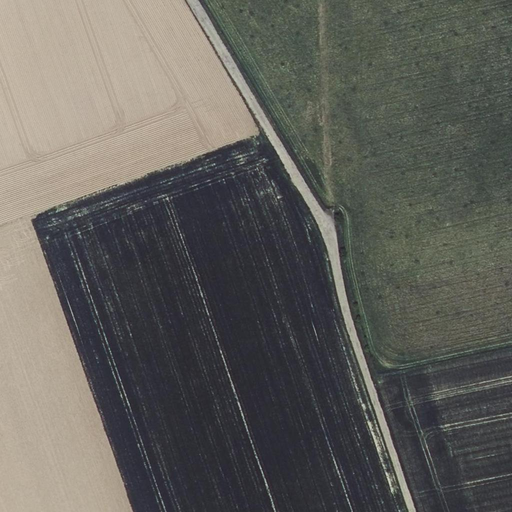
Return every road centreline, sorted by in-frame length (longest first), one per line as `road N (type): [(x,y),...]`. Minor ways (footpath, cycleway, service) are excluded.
road 1 (track): [(329,240),(412,511)]
road 2 (track): [(194,0),(329,240)]
